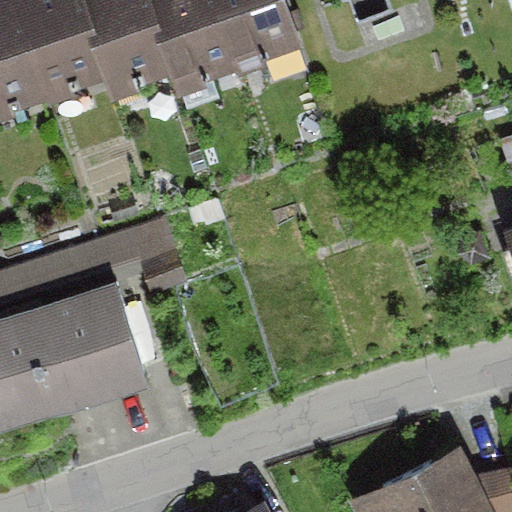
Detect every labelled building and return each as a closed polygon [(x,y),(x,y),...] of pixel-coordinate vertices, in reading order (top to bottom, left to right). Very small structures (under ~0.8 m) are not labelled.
[(43,73),(17,0),(0,0),(0,87),(7,86),(12,102),(21,98),(20,93),(47,84),(43,73)] [(106,63),(84,0),(17,0),(43,73),(66,65),(72,80),(81,77),(79,72),(106,63)] [(171,59),(151,0),(84,0),(106,63),(108,69),(132,61),(137,76),(146,73),(144,68),(171,59)] [(233,43),(218,0),(151,0),(171,59),(174,64),(197,56),(202,72),(211,69),(209,64),(237,54),(233,43)] [(285,0),(218,0),(233,43),(256,35),(261,51),(264,50),(273,75),(308,63),(296,28),(305,25),(298,6),(289,9),(285,0)] [(0,268),(0,294),(162,243),(154,220),(0,268)] [(174,252),(148,260),(155,281),(181,273),(174,252)] [(145,367),(118,281),(0,318),(0,413),(50,397),(56,417),(75,411),(69,391),(145,367)] [(511,511),(511,466),(470,476),(455,446),(384,483),(382,481),(359,493),(369,511),(371,511),(392,502),(397,511),(511,511)]
